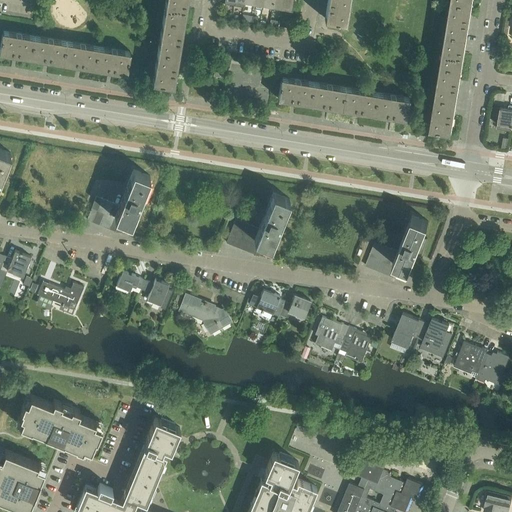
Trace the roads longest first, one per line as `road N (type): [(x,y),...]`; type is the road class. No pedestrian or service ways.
road 1 (tertiary): [(468,171),(0,93)]
road 2 (residential): [(0,226),(428,298)]
road 3 (residential): [(312,0),(304,46),(206,29),(210,0)]
